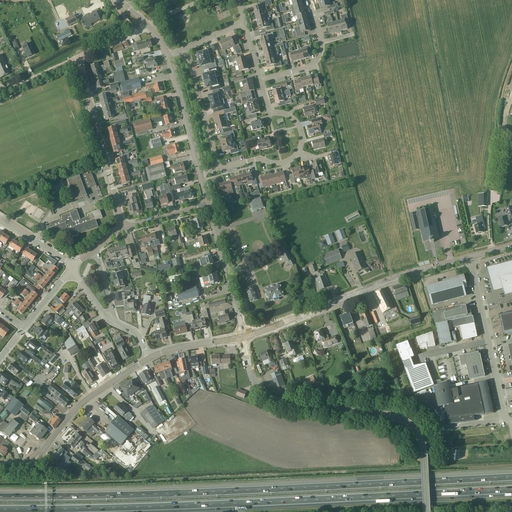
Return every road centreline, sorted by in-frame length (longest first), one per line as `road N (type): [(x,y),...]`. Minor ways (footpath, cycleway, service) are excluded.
road 1 (motorway): [(0,509),(511,489)]
road 2 (motorway): [(511,477),(0,496)]
road 3 (tertiary): [(426,511),(422,446),(407,422),(282,405),(252,378),(242,336)]
road 4 (secondary): [(242,336),(470,257)]
road 5 (secondary): [(148,358),(84,401),(35,458),(0,464)]
road 6 (residential): [(218,168),(257,158),(286,162),(302,145),(298,123),(267,110),(259,80)]
road 7 (residential): [(124,228),(78,57)]
road 8 (tertiary): [(242,336),(208,205)]
road 9 (residential): [(185,49),(218,168)]
road 10 (tertiary): [(200,174),(168,56)]
